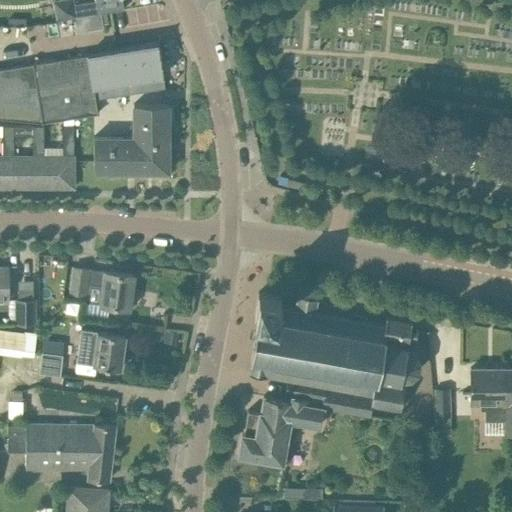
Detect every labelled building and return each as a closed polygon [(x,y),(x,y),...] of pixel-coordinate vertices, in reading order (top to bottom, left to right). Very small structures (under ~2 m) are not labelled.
[(74,0),(53,0),(56,20),(76,17),(101,13),(99,1),(75,5),(74,0)] [(158,42),(0,67),(0,118),(42,122),(96,113),(98,113),(96,98),(94,86),(106,84),(117,82),(128,80),(140,78),(151,77),(163,75),(164,75),(158,42)] [(163,75),(151,77),(153,89),(165,88),(163,75)] [(140,78),(142,91),(153,89),(151,77),(140,78)] [(128,80),(130,93),(142,91),(140,78),(128,80)] [(117,82),(119,95),(130,93),(128,80),(117,82)] [(106,84),(108,97),(119,95),(117,82),(106,84)] [(106,84),(94,86),(96,98),(108,97),(106,84)] [(134,171),(169,171),(168,141),(161,141),(161,138),(168,137),(168,103),(133,103),(132,135),(94,136),(94,171),(128,171),(128,167),(134,167),(134,171)] [(14,125),(8,125),(2,125),(2,135),(2,155),(0,155),(0,186),(14,187),(14,155),(14,135),(14,125)] [(44,187),(44,155),(44,125),(32,125),(32,135),(33,155),(14,155),(14,187),(44,187)] [(14,125),(14,135),(32,135),(32,125),(14,125)] [(44,155),(44,187),(74,187),(74,125),(63,125),(63,155),(44,155)] [(49,253),(47,264),(60,266),(61,255),(49,253)] [(84,301),(129,307),(130,304),(132,304),(135,302),(136,291),(134,288),(132,288),(134,274),(73,266),(70,291),(86,293),(84,301)] [(239,453),(259,456),(287,461),(294,419),(320,424),(323,407),(369,416),(372,402),(401,407),(404,386),(398,385),(399,380),(400,380),(401,378),(410,377),(417,370),(419,361),(415,353),(408,347),(408,346),(407,345),(407,341),(409,341),(409,339),(415,340),(417,328),(410,326),(411,321),(386,317),(385,324),(366,320),(367,315),(352,313),(351,318),(315,311),(317,298),(297,295),(295,308),(279,305),(280,296),(258,292),(254,314),(258,315),(250,358),(252,358),(250,372),(265,375),(265,374),(287,378),(284,395),(288,395),(287,399),(263,395),(260,412),(248,410),(243,434),(239,453)] [(16,329),(34,329),(34,299),(16,299),(16,329)] [(37,335),(0,329),(0,353),(22,356),(23,354),(31,355),(32,354),(35,354),(37,335)] [(82,329),(77,362),(120,368),(125,335),(82,329)] [(177,342),(178,331),(166,329),(165,341),(177,342)] [(38,371),(60,374),(63,355),(59,355),(40,352),(38,371)] [(511,366),(471,367),(471,405),(480,404),(480,410),(485,410),(485,421),(505,421),(505,414),(509,414),(509,397),(505,397),(505,385),(511,384),(511,366)] [(450,388),(435,389),(435,418),(450,417),(450,388)] [(88,478),(109,479),(113,450),(59,449),(59,445),(40,444),(40,426),(26,425),(26,426),(8,425),(7,452),(25,451),(25,469),(89,467),(88,478)] [(59,449),(113,450),(116,425),(26,425),(40,426),(40,444),(59,445),(59,449)] [(106,511),(108,489),(69,486),(66,511),(106,511)] [(405,510),(424,510),(425,501),(405,501),(405,510)]
